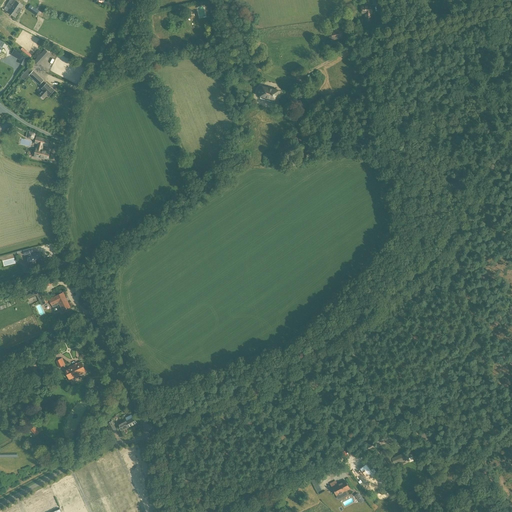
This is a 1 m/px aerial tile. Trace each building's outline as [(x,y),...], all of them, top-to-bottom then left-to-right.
[(16,17),(23,5),(15,0),(9,0),(6,5),(10,8),(7,11),(16,17)] [(372,5),(361,6),(361,12),(362,12),(362,10),(364,10),(365,21),(372,21),(372,13),(372,5)] [(330,40),(342,37),(342,34),(342,32),(340,29),(329,32),(329,35),(329,37),(330,40)] [(19,60),(22,54),(13,49),(10,55),(19,60)] [(47,56),(49,53),(45,50),(35,61),(37,64),(46,54),(47,56)] [(20,60),(19,62),(24,65),(27,60),(25,59),(22,57),(20,60)] [(33,71),(29,68),(21,77),(25,80),(29,75),(39,85),(43,80),(33,71)] [(50,96),(54,91),(46,83),(41,88),(43,90),(39,95),(43,99),(48,94),(50,96)] [(277,101),(280,91),(261,86),(258,95),(277,101)] [(0,130),(10,127),(8,121),(0,123),(0,130)] [(42,149),(44,139),(36,137),(35,143),(38,144),(37,148),(37,147),(34,157),(40,158),(41,157),(48,159),(49,152),(43,150),(43,149),(42,149)] [(30,266),(42,263),(40,254),(28,257),(30,266)] [(48,302),(42,288),(37,290),(26,295),(28,299),(37,295),(41,305),(48,302)] [(70,307),(63,293),(49,299),(53,307),(60,304),(63,310),(70,307)] [(59,368),(65,365),(62,358),(55,361),(59,368)] [(81,363),(81,362),(78,363),(78,364),(70,368),(69,367),(64,369),(68,377),(73,374),(72,374),(76,372),(78,375),(85,371),(83,366),(83,365),(84,365),(84,364),(83,363),(82,363),(81,363)] [(28,373),(38,372),(37,364),(27,365),(28,373)] [(131,414),(125,418),(126,420),(125,419),(118,424),(121,430),(129,426),(129,427),(136,422),(132,414),(131,414)] [(111,431),(116,429),(112,421),(107,423),(111,431)] [(34,427),(33,427),(30,429),(35,436),(39,433),(36,429),(35,427),(34,427)] [(356,447),(359,452),(365,448),(362,444),(356,447)] [(392,459),(384,449),(380,452),(388,462),(392,459)] [(392,459),(395,465),(414,456),(411,451),(392,459)] [(360,470),(358,472),(361,476),(363,474),(366,477),(370,474),(372,478),(378,474),(373,468),(371,470),(366,464),(360,469),(360,470)] [(345,491),(349,489),(345,480),(332,487),(338,499),(347,494),(345,491)] [(361,504),(365,501),(357,492),(354,495),(361,504)]
